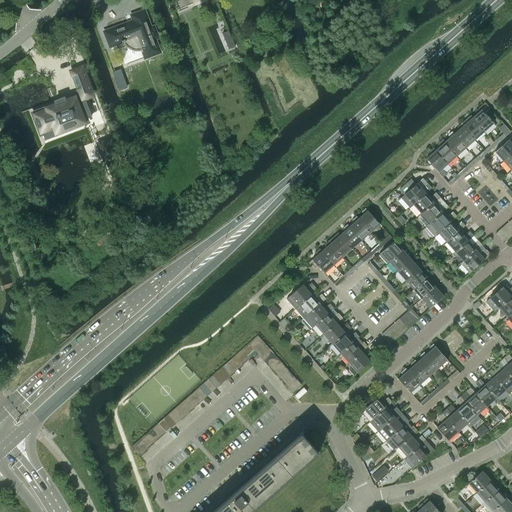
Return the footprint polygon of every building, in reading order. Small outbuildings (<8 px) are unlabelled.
[(141,50),(143,50),(145,57),(159,52),(154,39),(157,37),(154,27),(151,28),(144,11),(132,15),(134,21),(105,32),(110,46),(122,42),(124,42),(124,43),(125,44),(126,46),(127,47),(128,48),(129,49),(130,49),(131,50),(133,50),(134,51),(136,51),(137,51),(138,51),(140,51),(141,50)] [(228,31),(222,33),(229,48),(234,46),(228,31)] [(47,109),(34,114),(36,120),(36,121),(37,120),(39,126),(38,126),(38,127),(39,127),(41,132),(54,127),(54,129),(64,126),(66,129),(75,126),(74,122),(84,118),(83,117),(88,115),(82,99),(83,99),(86,98),(93,95),(82,66),(70,71),(80,96),(76,98),(75,96),(46,107),(47,109)] [(472,118),(484,131),(493,123),(494,124),(494,123),(480,107),(477,110),(479,112),(473,118),(472,118)] [(470,115),(461,123),(463,126),(475,139),(484,131),(472,118),(473,118),(470,115)] [(454,134),(466,148),(475,139),(463,126),(461,123),(458,126),(460,128),(454,134)] [(445,142),(457,156),(466,148),(454,134),(452,131),(449,134),(451,136),(445,142)] [(506,137),(503,134),(496,140),(498,143),(506,137)] [(509,139),(495,152),(503,161),(511,153),(511,138),(511,137),(509,139)] [(112,157),(116,155),(110,139),(106,141),(112,157)] [(436,150),(448,164),(457,156),(445,142),(443,139),(440,142),(439,143),(439,145),(440,146),(436,150)] [(486,148),(489,151),(497,145),(494,142),(486,148)] [(426,158),(429,161),(431,164),(438,172),(443,177),(447,174),(442,169),(448,164),(436,150),(434,147),(431,150),(428,152),(431,154),(427,158),(426,158)] [(477,157),(480,160),(487,153),(484,150),(477,157)] [(511,153),(503,161),(511,170),(511,169),(511,153)] [(478,161),(475,158),(468,165),(470,168),(478,161)] [(493,170),(486,163),(483,166),(490,173),(493,170)] [(459,173),(461,176),(469,169),(466,166),(459,173)] [(498,182),(501,180),(494,172),(491,175),(498,182)] [(449,181),(452,184),(460,177),(457,174),(449,181)] [(411,179),(399,189),(404,195),(401,198),(409,208),(413,204),(426,193),(431,188),(427,184),(422,188),(418,183),(417,183),(416,184),(411,179)] [(509,189),(502,181),(499,184),(506,191),(509,189)] [(413,204),(421,214),(440,198),(436,193),(430,198),(426,193),(413,204)] [(418,217),(426,227),(443,212),(448,207),(440,198),(421,214),(418,217)] [(365,213),(358,218),(358,219),(370,232),(379,224),(380,224),(365,208),(363,210),(365,213)] [(434,236),(438,233),(451,221),(456,217),(452,212),(447,217),(443,212),(426,227),(434,236)] [(361,240),(370,232),(358,219),(358,218),(356,216),(353,218),(356,221),(349,227),(361,240)] [(447,242),(460,231),(465,226),(461,222),(456,226),(451,221),(438,233),(447,242)] [(352,249),(361,240),(349,227),(347,224),(344,227),(346,229),(340,235),(352,249)] [(500,229),(508,239),(511,235),(511,234),(504,225),(500,229)] [(504,243),(508,239),(500,229),(495,233),(504,243)] [(464,236),(460,231),(447,242),(455,252),(473,236),(469,231),(464,236)] [(335,235),(329,240),(331,243),(343,257),(352,249),(340,235),(338,232),(335,235)] [(389,234),(382,241),(384,244),(392,237),(389,234)] [(477,241),(473,236),(455,252),(463,261),(476,250),(482,245),(478,241),(477,241)] [(334,265),(343,257),(331,243),(329,240),(326,243),(328,245),(322,251),(334,265)] [(387,264),(389,262),(403,250),(405,248),(401,243),(398,245),(395,241),(395,240),(379,255),(387,264)] [(380,243),(372,249),(375,252),(382,246),(380,243)] [(389,262),(397,271),(411,259),(414,257),(405,248),(403,250),(389,262)] [(325,273),(334,265),(322,251),(320,249),(317,251),(319,254),(313,259),(312,259),(325,273)] [(481,255),(476,250),(463,261),(460,264),(468,273),(468,274),(472,271),(485,259),(491,254),(490,254),(486,250),(481,255)] [(366,260),(373,254),(371,251),(363,257),(366,260)] [(361,259),(354,266),(357,269),(364,262),(361,259)] [(397,271),(405,280),(419,268),(422,266),(419,263),(417,266),(411,259),(397,271)] [(369,267),(376,274),(379,271),(372,264),(369,267)] [(352,267),(345,274),(347,277),(355,270),(352,267)] [(405,280),(414,290),(427,277),(427,278),(430,275),(427,272),(425,270),(423,272),(419,268),(405,280)] [(377,276),(384,283),(387,281),(380,273),(377,276)] [(346,278),(343,275),(336,282),(338,285),(346,278)] [(414,290),(422,299),(435,287),(436,287),(438,285),(435,282),(433,284),(427,278),(427,277),(414,290)] [(385,285),(392,292),(395,290),(388,282),(385,285)] [(295,308),(311,294),(317,289),(313,285),(307,289),(303,284),(290,296),(287,299),(295,308)] [(505,284),(486,301),(495,311),(498,308),(511,296),(511,295),(511,287),(510,290),(505,284)] [(441,293),(436,287),(435,287),(422,299),(430,308),(429,308),(430,308),(446,294),(444,291),(441,293)] [(400,302),(403,299),(397,292),(394,294),(400,302)] [(295,308),(303,318),(320,304),(325,299),(321,294),(318,297),(316,296),(314,297),(311,294),(295,308)] [(511,296),(498,308),(507,317),(511,312),(511,296)] [(409,306),(403,299),(400,302),(407,309),(410,307),(409,306)] [(478,301),(473,306),(476,309),(481,304),(478,301)] [(324,309),(320,304),(303,318),(312,327),(315,325),(332,310),(333,309),(329,304),(324,309)] [(273,305),(268,309),(275,316),(280,312),(273,305)] [(408,311),(416,320),(419,317),(411,308),(408,311)] [(315,325),(323,334),(337,323),(342,318),(338,313),(337,315),(332,310),(315,325)] [(408,311),(403,315),(412,324),(416,320),(408,311)] [(403,315),(399,319),(407,328),(412,324),(403,315)] [(403,332),(407,328),(399,319),(395,323),(403,332)] [(341,328),(337,323),(323,334),(332,344),(345,332),(350,328),(346,323),(341,328)] [(395,323),(390,326),(399,336),(403,332),(395,323)] [(390,326),(386,330),(394,340),(399,336),(390,326)] [(390,344),(394,340),(386,330),(381,334),(390,344)] [(345,332),(332,344),(335,347),(331,350),(337,356),(340,354),(340,353),(357,338),(359,337),(355,333),(349,337),(345,332)] [(257,335),(239,351),(247,360),(256,352),(260,356),(269,348),(257,335)] [(340,353),(340,354),(348,363),(362,351),(367,347),(363,342),(362,343),(357,338),(340,353)] [(426,354),(438,368),(447,360),(433,344),(430,346),(432,349),(426,354)] [(260,356),(264,361),(273,352),(269,348),(260,356)] [(247,360),(239,351),(235,355),(243,364),(247,360)] [(366,356),(362,351),(348,363),(353,367),(349,371),(353,375),(357,372),(357,373),(370,361),(376,356),(376,355),(375,356),(371,352),(366,356)] [(264,361),(268,365),(277,357),(273,352),(264,361)] [(426,354),(424,352),(421,354),(423,357),(417,362),(417,363),(429,376),(438,368),(426,354)] [(235,355),(230,359),(238,368),(243,364),(235,355)] [(268,365),(272,370),(281,362),(277,357),(268,365)] [(238,368),(230,359),(226,363),(234,372),(238,368)] [(420,384),(429,376),(417,363),(417,362),(415,360),(412,362),(414,365),(408,370),(407,371),(420,384)] [(272,370),(276,374),(285,366),(281,362),(272,370)] [(226,363),(221,367),(229,376),(234,372),(226,363)] [(494,367),(489,371),(490,372),(494,376),(506,390),(509,393),(511,390),(511,377),(504,368),(499,363),(494,367)] [(289,371),(285,366),(276,374),(280,379),(289,371)] [(229,376),(221,367),(217,371),(225,380),(229,376)] [(407,371),(408,370),(406,368),(403,371),(405,373),(399,379),(398,378),(398,379),(410,393),(411,392),(420,384),(407,371)] [(457,370),(449,377),(452,380),(459,373),(457,370)] [(217,371),(212,375),(221,384),(225,380),(217,371)] [(284,383),(293,375),(289,371),(280,379),(284,383)] [(506,390),(494,376),(489,371),(485,375),(489,381),(485,385),(496,398),(506,390)] [(221,384),(212,375),(208,379),(216,388),(221,384)] [(284,383),(288,388),(297,380),(293,375),(284,383)] [(208,379),(203,383),(211,392),(216,388),(208,379)] [(447,379),(440,385),(442,388),(450,382),(447,379)] [(301,385),(297,380),(288,388),(292,393),(301,385)] [(496,398),(485,385),(480,380),(475,384),(480,389),(475,393),(487,406),(496,398)] [(211,392),(203,383),(199,387),(207,396),(211,392)] [(199,387),(194,391),(202,400),(207,396),(199,387)] [(303,388),(301,390),(294,395),(298,399),(307,391),(303,387),(303,388)] [(438,387),(431,393),(433,396),(441,390),(438,387)] [(466,395),(462,398),(477,415),(487,406),(475,393),(470,388),(466,392),(466,395)] [(202,400),(194,391),(190,395),(198,404),(202,400)] [(190,395),(186,399),(193,408),(198,404),(190,395)] [(429,395),(421,401),(424,404),(432,398),(429,395)] [(369,422),(386,407),(391,402),(387,398),(382,402),(378,397),(364,409),(361,412),(369,422)] [(461,406),(456,410),(468,423),(467,423),(471,427),(480,419),(481,419),(477,415),(462,398),(461,397),(456,401),(461,406)] [(193,408),(186,399),(181,403),(189,412),(193,408)] [(181,403),(177,407),(184,416),(189,412),(181,403)] [(458,432),(467,423),(468,423),(456,410),(451,405),(447,409),(451,414),(446,419),(458,432)] [(184,416),(177,407),(172,411),(180,420),(184,416)] [(391,412),(386,407),(369,422),(370,422),(378,431),(398,413),(400,412),(396,407),(391,412)] [(172,411),(167,415),(175,424),(180,420),(172,411)] [(398,413),(378,431),(386,441),(407,423),(408,421),(404,417),(400,412),(398,413)] [(448,440),(458,432),(446,419),(442,413),(437,417),(442,423),(437,427),(448,440)] [(175,424),(167,415),(163,419),(171,428),(175,424)] [(163,419),(158,423),(166,432),(171,428),(163,419)] [(166,432),(158,423),(154,427),(162,436),(166,432)] [(411,427),(407,423),(386,441),(395,450),(398,447),(411,435),(417,431),(413,426),(411,427)] [(154,427),(149,431),(157,440),(162,436),(154,427)] [(428,429),(422,434),(425,438),(431,433),(428,429)] [(157,440),(149,431),(145,435),(153,444),(157,440)] [(145,435),(140,439),(148,448),(153,444),(145,435)] [(303,436),(250,483),(245,478),(221,499),(226,504),(216,511),(247,511),(254,507),(317,451),(317,452),(317,451),(303,435),(302,435),(303,436)] [(407,457),(420,445),(425,440),(421,436),(416,440),(411,435),(398,447),(407,457)] [(136,443),(144,452),(148,448),(140,439),(136,443)] [(420,445),(407,457),(415,466),(428,455),(428,454),(434,450),(434,449),(433,449),(429,445),(425,440),(425,441),(420,445)] [(144,452),(136,443),(131,447),(139,456),(144,452)] [(468,484),(476,493),(491,480),(493,478),(491,475),(488,477),(483,471),(482,470),(468,483),(468,484)] [(378,471),(372,476),(377,481),(382,476),(378,471)] [(491,480),(476,493),(485,502),(499,489),(501,487),(499,484),(496,487),(491,480)] [(485,502),(493,511),(507,498),(507,499),(510,496),(507,494),(505,496),(499,489),(485,502)] [(457,497),(454,500),(460,507),(463,504),(457,497)] [(507,498),(493,511),(509,511),(511,510),(511,504),(507,499),(507,498)] [(420,509),(422,511),(439,511),(429,500),(429,501),(423,507),(421,504),(418,507),(420,509)]
